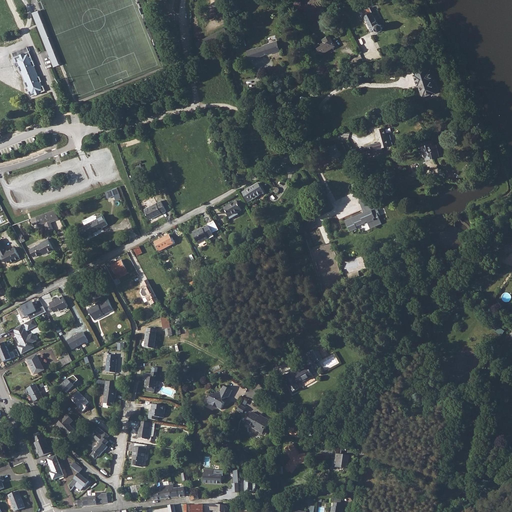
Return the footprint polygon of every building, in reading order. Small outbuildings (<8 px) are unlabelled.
[(39,10),(32,13),(54,67),(60,64),(39,10)] [(372,12),(365,16),(368,21),(367,22),(372,32),(376,30),(376,31),(379,32),(382,30),(383,27),(382,25),(379,23),(378,24),(372,12)] [(329,35),(322,39),(324,44),(317,48),(321,54),(336,46),(329,35)] [(196,42),(199,48),(211,43),(208,37),(196,42)] [(258,47),(247,51),(250,60),(261,57),(261,56),(268,54),(281,50),(277,40),(265,45),(258,48),(258,47)] [(241,41),(234,43),(237,50),(243,48),(241,41)] [(28,46),(13,53),(17,63),(15,63),(17,68),(18,67),(21,72),(21,71),(26,82),(25,82),(27,88),(28,87),(29,91),(28,91),(30,96),(45,90),(43,86),(42,86),(41,82),(42,81),(39,76),(34,66),(35,65),(33,60),(32,60),(31,57),(32,56),(28,46)] [(430,71),(414,75),(417,85),(420,84),(421,87),(420,87),(423,96),(435,92),(431,81),(433,80),(430,71)] [(381,141),(364,146),(366,152),(373,150),(374,153),(383,151),(382,147),(389,145),(384,128),(377,130),(381,141)] [(339,140),(332,143),(335,149),(341,145),(339,140)] [(436,156),(433,145),(430,146),(428,140),(420,143),(422,148),(423,148),(426,158),(436,156)] [(259,183),(243,192),(248,202),(264,193),(259,183)] [(161,201),(154,204),(158,215),(167,211),(161,201)] [(237,201),(224,208),(229,216),(230,219),(239,215),(238,213),(242,210),(237,201)] [(158,215),(154,204),(144,209),(150,220),(158,215)] [(370,204),(362,207),(365,213),(362,215),(361,213),(346,220),(350,231),(357,228),(356,226),(368,220),(371,227),(381,222),(378,216),(380,215),(378,210),(376,211),(375,207),(372,208),(370,204)] [(54,211),(48,213),(50,219),(57,216),(54,211)] [(102,229),(102,228),(108,224),(103,214),(96,217),(97,219),(84,225),(89,235),(102,229)] [(43,215),(36,217),(38,223),(45,220),(43,215)] [(308,230),(318,227),(316,219),(300,224),(306,239),(310,238),(308,230)] [(207,238),(206,236),(212,233),(208,226),(203,229),(202,228),(197,230),(192,232),(193,234),(192,234),(197,243),(198,243),(198,244),(208,239),(207,238)] [(169,235),(165,237),(169,246),(174,244),(171,238),(169,235)] [(169,246),(165,237),(154,242),(159,252),(169,246)] [(1,239),(0,239),(0,256),(2,259),(4,258),(7,263),(10,262),(11,264),(20,259),(19,257),(20,256),(15,248),(8,251),(1,239)] [(41,244),(38,245),(42,253),(46,251),(47,253),(53,250),(48,239),(40,243),(41,244)] [(511,242),(503,247),(506,254),(511,251),(511,242)] [(42,253),(38,245),(30,249),(34,257),(42,253)] [(139,246),(133,249),(137,255),(142,253),(139,246)] [(122,260),(111,265),(116,273),(119,272),(121,276),(128,273),(122,260)] [(148,280),(143,283),(144,286),(141,287),(143,289),(142,290),(141,293),(142,295),(145,294),(149,301),(152,305),(159,302),(148,280)] [(63,296),(58,299),(63,309),(64,309),(68,307),(68,305),(63,296)] [(53,301),(52,301),(57,311),(58,310),(62,308),(63,309),(58,299),(57,299),(57,298),(52,301),(53,301)] [(96,305),(92,307),(93,308),(108,300),(108,299),(101,302),(100,301),(95,304),(96,305)] [(108,300),(93,308),(98,317),(99,316),(100,318),(105,316),(105,315),(114,310),(108,300)] [(32,302),(27,304),(29,308),(26,310),(29,314),(32,313),(34,318),(46,312),(44,307),(40,309),(38,304),(34,306),(32,302)] [(93,308),(92,307),(88,309),(91,314),(92,314),(94,319),(98,317),(93,308)] [(133,310),(130,312),(136,323),(139,321),(133,310)] [(173,336),(171,328),(170,328),(168,313),(161,317),(163,329),(165,329),(166,337),(173,336)] [(23,325),(15,329),(17,333),(16,333),(22,345),(19,346),(22,353),(33,347),(32,344),(35,342),(31,335),(29,336),(27,331),(38,325),(34,318),(25,323),(28,328),(25,329),(23,325)] [(146,332),(144,348),(154,349),(157,334),(156,334),(157,329),(147,328),(147,332),(146,332)] [(84,332),(76,336),(81,345),(89,341),(84,332)] [(73,349),(81,345),(76,336),(68,340),(73,349)] [(5,341),(0,343),(0,351),(4,360),(12,357),(5,341)] [(317,348),(307,353),(313,364),(323,359),(317,348)] [(107,358),(106,371),(116,372),(117,359),(116,359),(117,355),(108,354),(108,358),(107,358)] [(37,355),(27,360),(34,375),(44,370),(37,355)] [(69,355),(60,360),(63,366),(72,361),(69,355)] [(291,373),(284,377),(287,383),(293,392),(299,389),(300,388),(298,384),(300,383),(313,376),(313,375),(316,373),(312,365),(308,367),(308,366),(307,365),(302,368),(303,369),(295,374),(297,378),(295,379),(291,373)] [(146,386),(148,387),(150,387),(150,390),(156,391),(156,386),(158,386),(159,380),(157,380),(158,373),(152,372),(152,374),(145,372),(144,379),(147,379),(146,386)] [(68,377),(61,385),(68,392),(75,384),(68,377)] [(117,382),(106,381),(104,395),(105,395),(104,403),(109,404),(109,406),(114,407),(114,400),(115,398),(116,398),(117,390),(116,390),(117,382)] [(36,385),(28,389),(30,392),(29,393),(34,401),(42,397),(36,385)] [(209,399),(207,403),(221,411),(225,403),(224,403),(223,400),(229,397),(233,391),(224,386),(220,393),(213,395),(212,394),(208,395),(209,399)] [(485,386),(483,391),(497,396),(499,391),(485,386)] [(79,392),(72,398),(79,405),(78,406),(83,411),(87,407),(86,405),(89,402),(79,392)] [(153,411),(152,416),(155,416),(155,419),(161,420),(161,417),(166,417),(168,406),(155,404),(155,409),(156,410),(156,411),(153,411)] [(238,410),(242,413),(246,408),(242,404),(238,410)] [(249,418),(245,424),(262,435),(270,422),(260,415),(260,417),(252,412),(249,418)] [(67,413),(57,423),(69,435),(76,429),(70,423),(73,420),(67,413)] [(153,422),(142,420),(140,432),(140,437),(153,439),(154,435),(155,435),(156,428),(152,427),(153,422)] [(99,428),(96,431),(99,433),(106,440),(110,436),(99,428)] [(106,440),(99,433),(94,439),(99,443),(97,445),(99,446),(97,448),(95,448),(92,451),(93,452),(90,456),(95,460),(98,456),(99,456),(103,453),(108,447),(106,446),(109,442),(106,440)] [(35,442),(41,456),(52,452),(49,446),(48,446),(45,438),(44,438),(42,435),(40,434),(36,435),(35,437),(37,441),(35,442)] [(291,459),(286,467),(294,473),(301,464),(308,463),(307,453),(300,454),(293,443),(285,448),(291,459)] [(135,451),(134,456),(135,456),(135,457),(134,460),(133,465),(141,466),(142,463),(144,462),(144,457),(147,458),(147,453),(146,452),(147,448),(135,446),(134,451),(135,451)] [(324,454),(333,455),(333,451),(331,451),(331,446),(324,446),(324,454)] [(344,451),(335,449),(334,459),(337,460),(336,467),(350,470),(352,458),(343,456),(344,451)] [(56,456),(48,459),(53,472),(50,473),(53,480),(64,476),(56,456)] [(76,462),(72,466),(80,473),(81,472),(84,468),(76,462)] [(204,469),(203,483),(221,484),(222,475),(213,474),(213,470),(204,469)] [(90,480),(81,472),(75,478),(85,487),(90,480)] [(261,481),(246,479),(245,491),(260,492),(261,481)] [(169,484),(158,486),(158,487),(160,499),(165,499),(171,498),(169,484)] [(174,484),(169,484),(171,498),(178,497),(185,496),(184,487),(174,488),(174,484)] [(138,492),(136,486),(131,487),(133,498),(139,497),(138,492)] [(158,487),(151,488),(153,500),(156,500),(160,499),(158,487)] [(20,492),(14,494),(22,510),(26,509),(20,492)] [(83,500),(75,501),(75,505),(78,504),(78,507),(92,506),(102,505),(102,503),(107,503),(106,493),(101,494),(101,492),(92,493),(92,496),(83,498),(83,500)] [(17,511),(22,510),(14,494),(9,496),(15,511),(17,511)] [(333,507),(331,511),(343,511),(344,508),(343,508),(344,505),(334,503),(333,507)]
